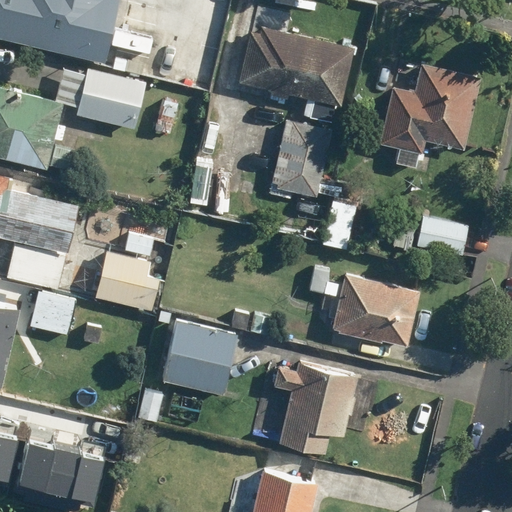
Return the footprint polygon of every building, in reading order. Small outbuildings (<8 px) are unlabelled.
[(109,0),(0,0),(0,24),(99,47),(109,0)] [(228,4),(209,0),(172,0),(163,44),(217,56),(228,4)] [(257,23),(256,30),(246,28),(234,79),(336,102),(350,44),(257,23)] [(411,89),(389,84),(377,139),(420,149),(423,136),(460,145),(477,75),(418,61),(411,89)] [(58,97),(0,83),(0,154),(42,164),(58,97)] [(283,118),(269,184),(317,194),(337,104),(299,96),(293,120),(283,118)] [(171,134),(177,104),(157,100),(151,130),(171,134)] [(0,233),(61,248),(73,200),(2,184),(5,173),(0,172),(0,233)] [(354,203),(328,199),(320,243),(346,247),(354,203)] [(468,222),(421,214),(415,245),(462,253),(468,222)] [(127,232),(124,250),(149,255),(152,237),(127,232)] [(10,239),(2,275),(59,288),(67,252),(10,239)] [(145,275),(149,259),(100,249),(90,297),(153,310),(159,278),(145,275)] [(418,286),(340,269),(327,326),(405,344),(418,286)] [(78,296),(35,287),(28,327),(70,335),(78,296)] [(0,301),(0,369),(14,305),(0,301)] [(233,330),(173,317),(160,378),(220,391),(233,330)] [(104,323),(84,318),(78,341),(98,346),(104,323)] [(294,359),(292,367),(274,363),(270,382),(287,386),(275,441),(321,450),(326,429),(341,433),(355,372),(328,366),(328,367),(294,359)] [(156,421),(163,392),(141,387),(135,416),(156,421)] [(116,449),(0,423),(0,479),(104,502),(116,449)] [(314,511),(320,485),(263,473),(255,511),(314,511)]
